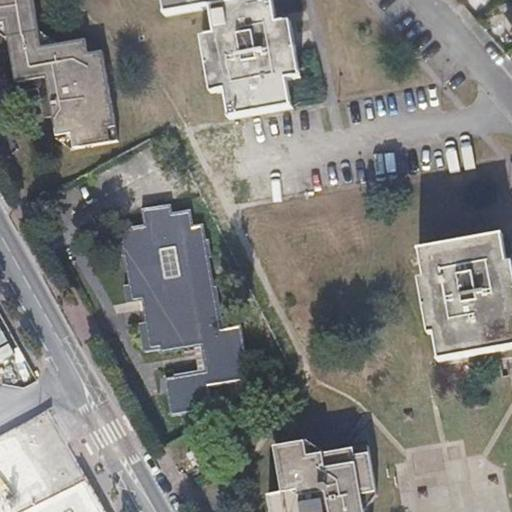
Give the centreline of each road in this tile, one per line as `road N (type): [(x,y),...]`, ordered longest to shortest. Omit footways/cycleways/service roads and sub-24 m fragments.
road 1 (residential): [(151,511),(0,240)]
road 2 (residential): [(431,0),(511,97)]
